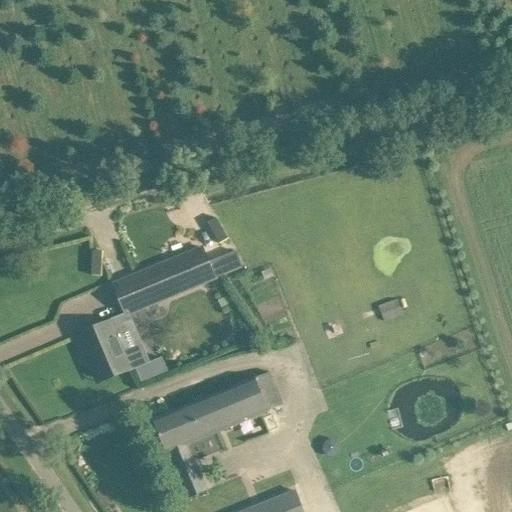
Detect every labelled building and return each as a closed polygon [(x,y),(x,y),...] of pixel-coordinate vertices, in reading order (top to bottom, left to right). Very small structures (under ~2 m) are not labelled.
[(215,279),(209,262),(202,247),(141,272),(114,284),(118,293),(128,316),(215,279)] [(215,279),(244,266),(237,250),(209,262),(215,279)] [(384,318),(404,314),(400,297),(380,301),(384,318)] [(142,344),(125,351),(112,320),(96,327),(78,335),(86,354),(92,351),(104,380),(123,372),(133,368),(149,361),(143,347),(142,344)] [(284,406),(283,402),(271,373),(154,419),(168,452),(169,451),(188,498),(206,490),(187,444),(284,406)] [(304,511),(297,491),(252,508),(253,511),(304,511)]
